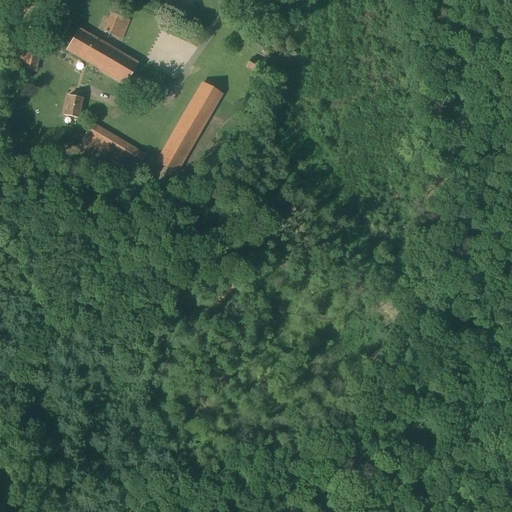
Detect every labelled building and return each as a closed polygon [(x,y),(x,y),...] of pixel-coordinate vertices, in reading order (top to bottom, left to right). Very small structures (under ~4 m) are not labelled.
[(165,0),(162,9),(170,12),(174,0),(165,0)] [(276,2),(266,9),(273,19),(283,13),(276,2)] [(129,20),(111,13),(104,32),(122,39),(129,20)] [(113,49),(79,29),(66,51),(100,71),(113,49)] [(39,49),(24,46),(25,44),(13,41),(7,66),(35,73),(39,49)] [(138,63),(113,49),(100,71),(125,86),(138,63)] [(267,66),(253,58),(248,67),(261,75),(267,66)] [(221,95),(202,84),(156,163),(175,174),(221,95)] [(82,99),(68,96),(64,116),(78,119),(82,99)] [(141,161),(89,129),(82,141),(104,154),(135,172),(141,161)] [(135,172),(104,154),(102,157),(133,175),(135,172)]
